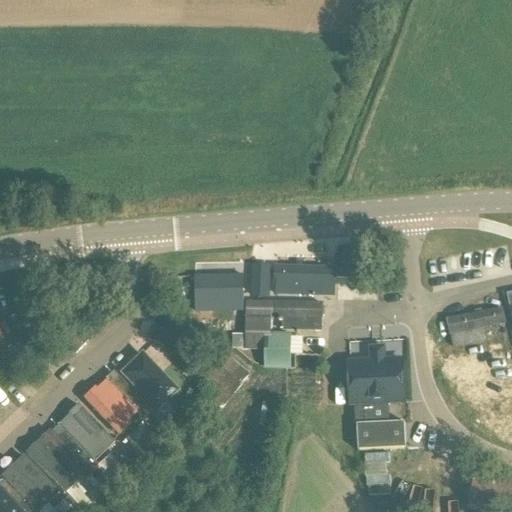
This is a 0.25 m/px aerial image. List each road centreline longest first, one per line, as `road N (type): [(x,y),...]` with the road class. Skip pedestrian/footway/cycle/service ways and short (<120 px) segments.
road 1 (tertiary): [(126,232),(400,208)]
road 2 (residential): [(126,232),(127,325),(0,453)]
road 3 (residential): [(414,308),(432,403),(464,440),(511,460)]
road 4 (residential): [(414,308),(343,322),(339,398)]
road 5 (unknown): [(184,245),(195,386)]
road 6 (tertiary): [(0,248),(126,232)]
